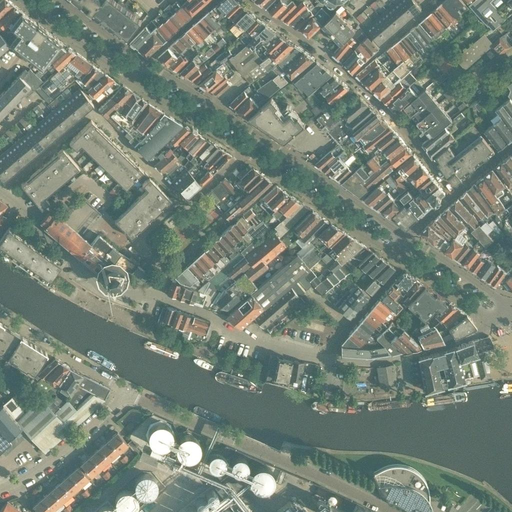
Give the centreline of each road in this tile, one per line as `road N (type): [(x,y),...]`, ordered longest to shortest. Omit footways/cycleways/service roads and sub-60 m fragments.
road 1 (residential): [(408,239),(148,63)]
road 2 (unclassified): [(392,511),(127,394)]
road 3 (residential): [(453,193),(391,114),(323,52),(248,0)]
road 4 (residential): [(242,154),(400,261)]
road 5 (residential): [(492,321),(403,357),(318,358)]
road 6 (residential): [(318,358),(251,341),(156,297)]
road 7 (residential): [(0,490),(41,468),(127,394)]
road 8 (residential): [(156,297),(101,291),(31,224)]
road 9 (residential): [(127,394),(0,314)]
road 10 (residential): [(126,77),(242,154)]
road 11 (residential): [(185,203),(92,112)]
road 12 (residential): [(400,261),(318,358)]
road 13 (residential): [(511,310),(408,239)]
road 14 (residential): [(2,192),(92,112)]
